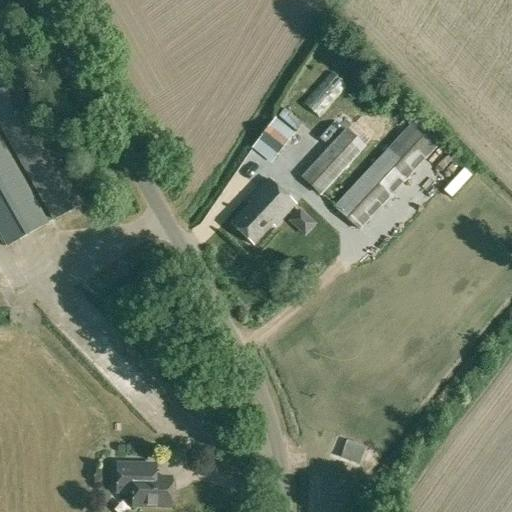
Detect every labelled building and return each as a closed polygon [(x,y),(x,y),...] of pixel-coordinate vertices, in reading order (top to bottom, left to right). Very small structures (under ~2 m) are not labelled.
[(16,81),(0,89),(0,126),(53,221),(63,215),(71,211),(85,203),(16,81)] [(271,162),(295,133),(275,119),(252,147),(271,162)] [(358,231),(436,147),(411,124),(334,208),(358,231)] [(355,137),(346,129),(301,178),(319,196),(366,146),(365,146),(370,140),(361,131),(355,137)] [(0,234),(7,247),(47,225),(0,140),(0,234)] [(275,227),(295,205),(268,180),(248,201),(251,204),(231,225),(253,245),(272,224),(275,227)] [(122,355),(111,365),(121,376),(132,367),(122,355)] [(171,508),(171,478),(155,477),(155,466),(117,465),(116,492),(131,493),(131,507),(171,508)]
